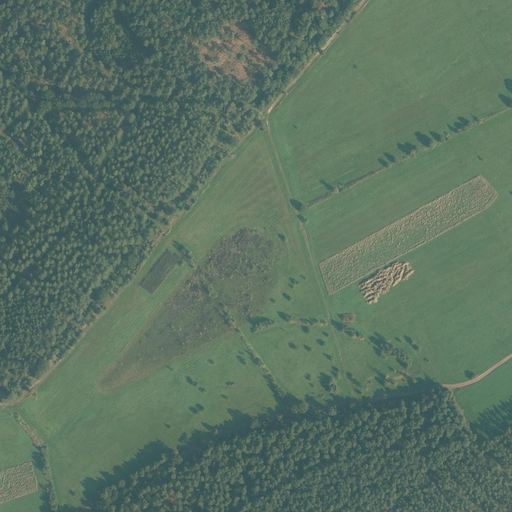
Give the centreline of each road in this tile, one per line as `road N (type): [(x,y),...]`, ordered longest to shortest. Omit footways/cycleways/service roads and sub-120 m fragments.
road 1 (track): [(0,405),(15,403),(42,377),(264,116)]
road 2 (track): [(354,403),(264,116)]
road 3 (track): [(83,511),(223,430),(354,403)]
road 4 (track): [(0,72),(35,105),(245,105),(264,116)]
road 5 (track): [(455,397),(233,511)]
road 6 (track): [(264,116),(363,0)]
road 7 (track): [(122,0),(35,105)]
